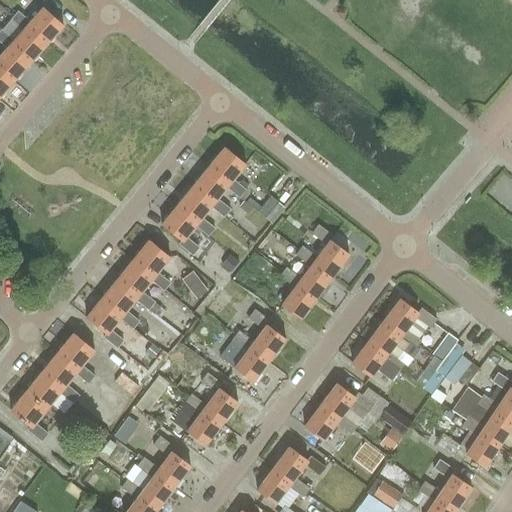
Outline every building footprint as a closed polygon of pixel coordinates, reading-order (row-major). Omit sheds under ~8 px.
[(27,27),(47,45),(64,26),(44,8),(31,23),(18,12),(11,19),(24,30),(27,27)] [(2,30),(0,32),(0,39),(9,48),(11,45),(31,63),(47,45),(27,27),(24,30),(14,41),(2,30)] [(0,69),(14,82),(31,63),(11,45),(9,48),(0,58),(0,69)] [(0,98),(14,82),(0,69),(0,98)] [(225,147),(209,167),(230,184),(228,187),(240,197),(246,190),(233,179),(246,164),(225,147)] [(209,167),(193,186),(215,203),(212,206),(225,216),(230,209),(218,199),(228,187),(230,184),(209,167)] [(202,218),(212,206),(215,203),(193,186),(178,205),(198,222),(196,225),(208,235),(214,228),(202,218)] [(178,205),(162,225),(183,241),(181,244),(193,254),(199,247),(186,237),(196,225),(198,222),(178,205)] [(320,224),(314,233),(328,243),(319,256),(316,260),(334,274),(350,253),(332,239),(335,235),(320,224)] [(150,240),(134,260),(155,277),(152,280),(165,290),(170,283),(158,273),(171,257),(150,240)] [(304,245),(298,254),(312,265),(303,277),(300,281),(319,295),(334,274),(316,260),(319,256),(304,245)] [(134,260),(118,279),(139,296),(137,299),(149,309),(155,302),(142,292),(152,280),(155,277),(134,260)] [(288,266),(282,275),(296,286),(283,303),(302,317),(319,295),(300,281),(303,277),(288,266)] [(197,300),(207,291),(192,272),(182,281),(197,300)] [(121,318),(134,328),(134,329),(139,321),(127,311),(137,299),(139,296),(118,279),(102,299),(123,316),(121,318)] [(401,298),(385,319),(403,332),(406,330),(419,339),(428,327),(430,328),(437,319),(421,308),(419,312),(401,298)] [(102,299),(87,318),(107,335),(105,338),(118,348),(124,341),(111,330),(121,318),(123,316),(102,299)] [(257,308),(251,317),(265,327),(255,339),(252,342),(272,357),(287,337),(269,323),(272,319),(257,308)] [(403,332),(385,319),(369,340),(387,354),(389,352),(404,363),(416,348),(421,341),(419,339),(406,330),(403,332)] [(241,329),(235,338),(249,349),(236,366),(255,380),(272,357),(252,342),(255,339),(241,329)] [(459,339),(449,332),(433,354),(443,361),(459,339)] [(78,371),(76,373),(89,384),(95,376),(82,366),(95,350),(74,333),(57,354),(78,371)] [(369,340),(353,362),(371,376),(383,360),(398,371),(404,363),(389,352),(387,354),(369,340)] [(186,369),(199,355),(186,343),(173,358),(186,369)] [(57,354),(42,373),(63,390),(61,392),(74,402),(79,396),(66,385),(76,373),(78,371),(57,354)] [(459,379),(471,362),(461,356),(449,372),(459,379)] [(467,385),(479,368),(471,362),(459,379),(467,385)] [(437,390),(448,374),(439,367),(426,385),(436,392),(437,390)] [(210,371),(203,380),(218,391),(207,405),(204,408),(223,422),(240,400),(222,386),(225,382),(210,371)] [(511,381),(498,372),(492,381),(508,391),(499,405),(497,408),(511,418),(511,387),(511,386),(511,381)] [(51,404),(61,392),(63,390),(42,373),(27,392),(47,409),(45,411),(58,422),(64,415),(51,404)] [(134,398),(141,389),(123,375),(116,384),(134,398)] [(343,413),(359,425),(374,404),(358,392),(355,395),(338,383),(323,403),(341,416),(343,413)] [(436,392),(431,398),(441,405),(446,397),(437,390),(436,392)] [(27,392),(11,411),(32,428),(30,430),(42,440),(48,434),(35,423),(45,411),(47,409),(27,392)] [(204,408),(207,405),(193,394),(180,410),(195,421),(187,431),(206,445),(223,422),(204,408)] [(482,431),(501,444),(511,427),(511,418),(497,408),(499,405),(483,395),(477,403),(469,416),(484,427),(482,431)] [(352,434),(359,425),(343,413),(341,416),(323,403),(305,426),(323,440),(336,422),(352,434)] [(380,418),(403,435),(413,423),(389,405),(380,418)] [(482,431),(484,427),(469,416),(463,426),(469,430),(462,441),(446,430),(436,445),(461,462),(467,453),(486,466),(501,444),(482,431)] [(393,430),(382,445),(391,451),(402,437),(393,430)] [(0,453),(9,442),(0,435),(0,453)] [(161,435),(155,444),(170,455),(159,469),(157,471),(176,485),(192,465),(173,451),(177,447),(161,435)] [(291,446),(275,467),(292,480),(295,477),(304,464),(320,476),(326,467),(311,456),(308,459),(291,446)] [(160,507),(176,485),(157,471),(159,469),(144,458),(137,467),(152,478),(143,490),(141,493),(160,507)] [(440,459),(434,468),(450,479),(441,492),(439,495),(458,508),(472,487),(454,474),(456,470),(440,459)] [(275,467),(258,489),(276,502),(289,486),(304,497),(311,489),(295,477),(292,480),(275,467)] [(127,511),(155,511),(160,507),(141,493),(143,490),(128,479),(121,488),(137,499),(127,511)] [(425,481),(419,490),(435,501),(427,511),(455,511),(458,508),(439,495),(441,492),(425,481)] [(403,496),(383,483),(374,496),(394,509),(403,496)] [(0,511),(11,511),(19,500),(3,489),(0,492),(0,511)] [(35,511),(20,502),(13,511),(35,511)]
